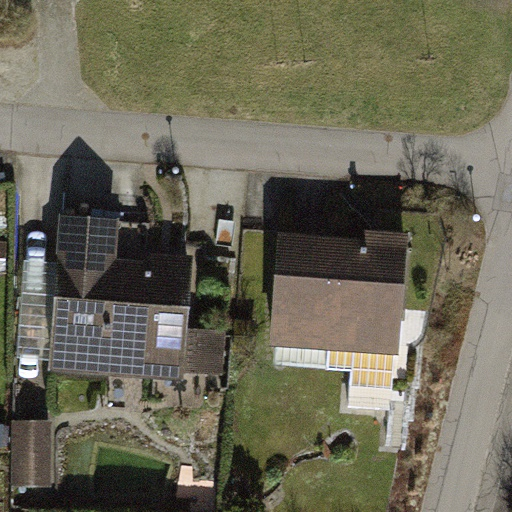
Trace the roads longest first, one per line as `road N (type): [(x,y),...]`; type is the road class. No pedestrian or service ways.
road 1 (residential): [(0,136),(511,183)]
road 2 (residential): [(511,290),(459,511)]
